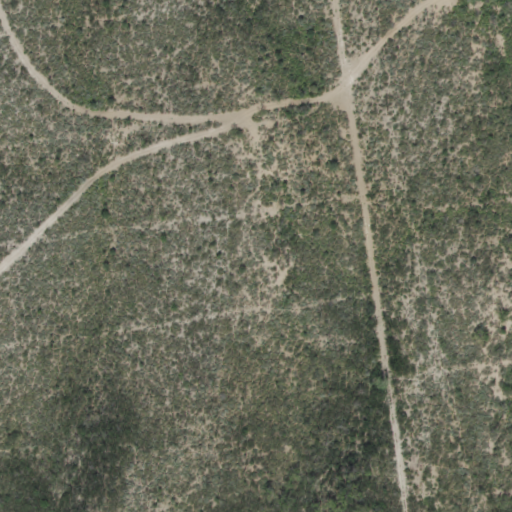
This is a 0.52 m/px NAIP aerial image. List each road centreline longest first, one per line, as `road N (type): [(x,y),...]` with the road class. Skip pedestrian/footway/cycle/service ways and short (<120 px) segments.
road 1 (residential): [(443,0),(317,113),(147,153),(88,185),(0,272)]
road 2 (residential): [(340,511),(405,404),(452,84),(451,0)]
road 3 (residential): [(254,124),(116,114),(66,100),(38,75),(0,7)]
